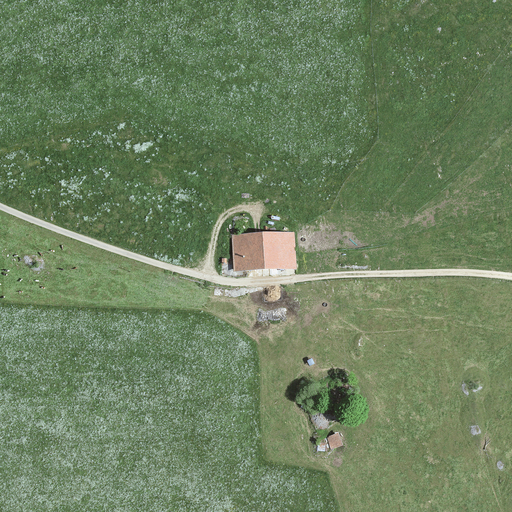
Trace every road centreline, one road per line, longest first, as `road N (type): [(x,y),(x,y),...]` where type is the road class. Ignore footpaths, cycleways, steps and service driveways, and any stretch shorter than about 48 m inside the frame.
road 1 (track): [(236,281),(511,276)]
road 2 (unclassified): [(0,205),(164,265),(236,281)]
